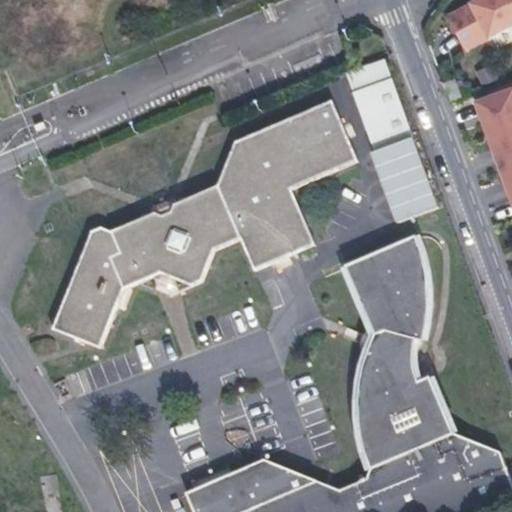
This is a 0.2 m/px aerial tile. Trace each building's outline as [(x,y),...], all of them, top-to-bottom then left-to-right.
[(511,0),(474,0),(471,2),(476,11),(466,16),(467,20),(455,26),(466,49),(490,37),(487,31),(500,25),(503,31),(511,25),(511,0)] [(476,11),(471,2),(448,13),(455,26),(467,20),(466,16),(476,11)] [(490,37),(503,31),(500,25),(487,31),(490,37)] [(440,207),(390,56),(347,71),(382,177),(386,176),(400,220),(440,207)] [(462,94),(454,77),(445,80),(452,98),(462,94)] [(511,86),(476,100),(511,200),(511,86)] [(90,230),(51,331),(102,350),(124,292),(162,276),(192,288),(205,284),(216,253),(241,241),(256,272),(317,247),(294,190),(362,163),(334,98),(235,140),(218,182),(111,230),(103,225),(90,230)] [(419,233),(342,266),(370,334),(361,356),(352,394),(355,433),(369,477),(340,489),(265,458),(184,490),(193,511),(474,511),(511,497),(511,473),(503,451),(457,434),(431,375),(423,378),(421,372),(419,358),(420,342),(426,341),(432,315),(431,294),(428,266),(419,233)]
